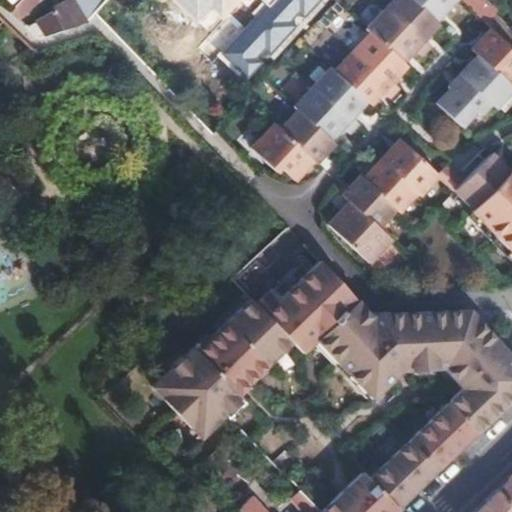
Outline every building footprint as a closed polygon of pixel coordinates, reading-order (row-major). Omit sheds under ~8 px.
[(22,0),(10,12),(17,19),(36,0),(22,0)] [(53,13),(28,30),(37,39),(82,23),(93,13),(105,0),(67,0),(49,9),(53,13)] [(225,0),(177,0),(193,11),(204,0),(207,0),(218,8),(225,0)] [(311,0),(256,0),(216,46),(251,70),(265,58),(256,51),(261,45),(269,48),(297,16),(311,0)] [(391,0),(364,29),(368,32),(332,70),(328,67),(291,105),(294,109),(277,127),(271,122),(247,146),(272,171),(277,166),(291,180),(310,160),(312,163),(331,143),(328,139),(340,127),(347,133),(355,124),(349,118),(364,102),(367,105),(380,92),(387,98),(396,89),(389,82),(404,66),(401,63),(413,50),(420,57),(429,47),(422,40),(438,23),(435,20),(454,0),(391,0)] [(482,0),(476,0),(469,8),(490,28),(496,33),(503,25),(493,15),(495,12),(482,0)] [(511,86),(508,83),(511,78),(511,49),(496,33),(490,28),(470,48),(476,54),(446,86),(448,87),(434,102),(459,126),(473,110),(478,114),(489,103),(494,108),(511,88),(511,86)] [(438,168),(399,131),(362,169),(359,166),(340,186),(347,193),(325,215),(366,255),(389,231),(376,219),(394,201),(397,204),(416,185),(419,187),(438,168)] [(511,180),(503,174),(501,177),(481,160),(447,199),(467,216),(465,219),(511,259),(511,180)] [(355,301),(319,261),(279,298),(270,287),(253,303),(259,308),(289,340),(300,351),(314,338),(355,301)] [(253,303),(247,296),(193,347),(189,343),(150,381),(198,432),(238,394),(234,390),(289,340),(259,308),(253,303)] [(355,301),(314,338),(371,400),(401,373),(443,374),(459,394),(367,482),(360,475),(321,511),(393,511),(511,398),(511,361),(465,311),(400,314),(367,313),(355,301)] [(511,476),(497,491),(511,506),(511,476)] [(511,511),(511,506),(497,491),(476,511),(511,511)] [(290,500),(301,511),(316,511),(298,493),(290,500)] [(263,511),(251,499),(239,510),(240,511),(263,511)]
